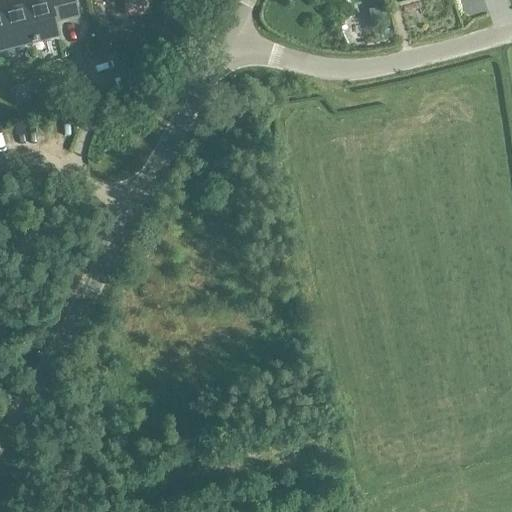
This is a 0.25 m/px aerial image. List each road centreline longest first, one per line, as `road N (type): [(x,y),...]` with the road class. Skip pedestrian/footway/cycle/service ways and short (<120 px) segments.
road 1 (unclassified): [(225,42),(325,72),(511,33)]
road 2 (tertiary): [(0,456),(132,210)]
road 3 (tertiary): [(132,210),(225,42)]
road 4 (unclassified): [(0,163),(49,163),(132,210)]
